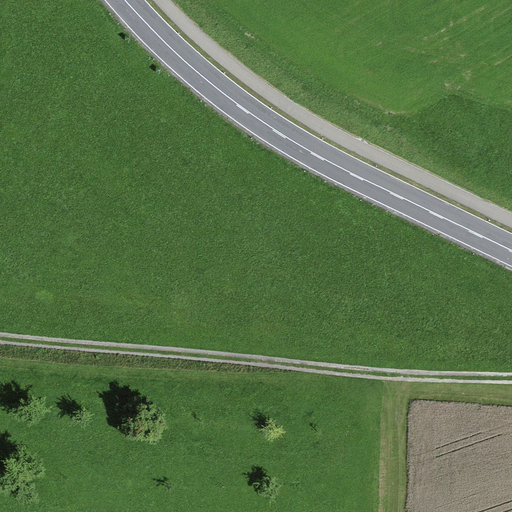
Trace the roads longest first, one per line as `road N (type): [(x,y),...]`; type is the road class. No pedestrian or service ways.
road 1 (track): [(0,337),(511,381)]
road 2 (secondary): [(511,251),(332,165),(247,113),(123,0)]
